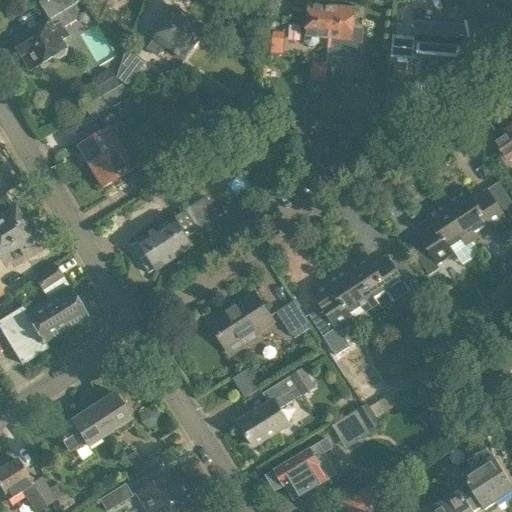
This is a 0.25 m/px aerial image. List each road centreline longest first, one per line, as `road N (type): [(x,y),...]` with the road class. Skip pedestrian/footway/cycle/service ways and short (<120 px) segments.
road 1 (residential): [(134,329),(511,82)]
road 2 (residential): [(134,329),(0,106)]
road 3 (residential): [(245,511),(134,329)]
road 4 (residential): [(0,415),(134,329)]
